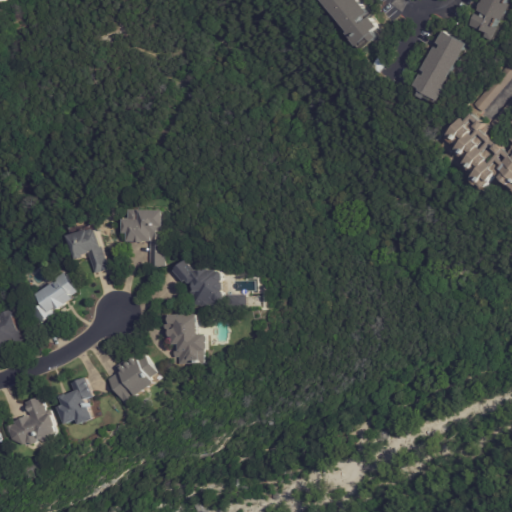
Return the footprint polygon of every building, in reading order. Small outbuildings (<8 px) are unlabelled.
[(345,0),(346,1),(347,0),(361,0),(373,14),(365,21),(367,25),(375,18),(384,30),(363,48),(353,36),(354,35),(325,0),(345,0)] [(511,0),(511,19),(501,43),(492,39),(494,35),(478,27),(484,15),(496,21),(498,18),(485,12),(486,9),(485,9),(487,4),(488,4),(490,0),(511,0)] [(439,48),(451,55),(453,51),(441,44),(448,32),(473,47),(470,52),(471,53),(462,69),(461,68),(455,79),(456,80),(451,89),(452,89),(448,96),(449,96),(445,104),(434,97),(431,102),(422,97),(426,91),(419,87),(426,76),(437,82),(439,78),(426,71),(429,67),(427,65),(430,60),(433,61),(434,59),(432,57),(435,51),(437,52),(439,48)] [(392,61),(393,61),(385,75),(376,71),(384,56),(392,61)] [(511,83),(487,113),(476,104),(511,63),(511,83)] [(511,115),(496,134),(490,128),(487,131),(503,144),(503,143),(511,150),(511,188),(509,186),(509,183),(500,176),(494,182),(493,181),(487,188),(482,183),(475,177),(476,176),(465,166),(468,163),(456,153),(459,149),(447,140),(465,118),(469,122),(476,113),(485,121),(487,119),(490,122),(511,96),(511,115)] [(142,210),(168,211),(168,226),(164,226),(163,243),(167,243),(166,266),(151,266),(152,241),(148,241),(148,242),(138,242),(138,241),(131,241),(131,233),(127,233),(127,219),(131,219),(131,210),(142,210)] [(111,271),(106,272),(99,273),(94,254),(90,255),(91,258),(82,261),(76,236),(84,234),(84,233),(96,230),(96,231),(97,231),(101,230),(103,231),(104,231),(109,248),(107,249),(113,270),(111,271)] [(202,271),(209,271),(209,270),(215,270),(215,271),(223,271),(223,273),(227,273),(228,275),(228,281),(227,283),(228,285),(228,290),(227,292),(229,294),(229,298),(226,301),(221,301),(221,306),(210,306),(210,307),(202,307),(202,306),(195,306),(195,296),(194,296),(194,290),(195,290),(195,284),(193,284),(191,280),(187,282),(177,270),(191,261),(198,271),(202,271)] [(71,305),(61,311),(60,310),(57,312),(59,315),(42,325),(35,313),(48,305),(42,295),(62,283),(59,280),(70,273),(81,292),(76,295),(79,300),(71,305)] [(251,308),(252,309),(233,310),(233,295),(251,295),(251,308)] [(18,316),(24,332),(20,334),(21,338),(11,341),(12,346),(2,350),(1,346),(0,346),(0,322),(7,320),(4,315),(15,311),(17,316),(18,316)] [(205,326),(205,335),(213,335),(213,353),(208,353),(208,363),(183,364),(183,358),(178,358),(178,337),(175,337),(175,329),(180,329),(180,324),(175,324),(175,315),(205,315),(205,326)] [(161,374),(156,378),(160,384),(142,397),(139,392),(137,393),(140,398),(129,405),(112,380),(123,372),(120,367),(139,354),(143,360),(150,355),(162,373),(161,374)] [(88,379),(90,384),(91,383),(97,397),(90,400),(98,419),(84,425),(82,420),(70,425),(62,408),(68,406),(64,397),(70,395),(71,396),(78,393),(75,384),(88,378),(88,379)] [(59,435),(43,441),(42,444),(37,446),(33,444),(27,446),(13,440),(9,428),(31,420),(30,418),(35,416),(30,403),(48,397),(55,416),(58,415),(62,427),(61,427),(63,433),(59,435)]
